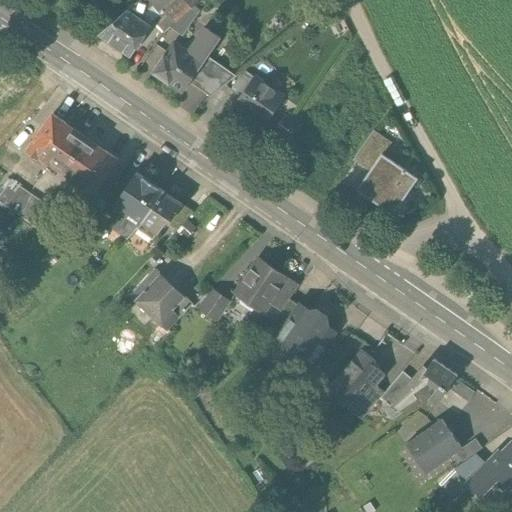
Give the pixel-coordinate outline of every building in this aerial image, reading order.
[(140,0),(98,35),(130,56),(150,26),(136,17),(152,3),(155,6),(161,0),(140,0)] [(183,0),(177,0),(165,10),(165,11),(153,22),(164,33),(170,28),(187,13),(191,9),(183,0)] [(187,13),(170,28),(182,36),(194,18),(187,13)] [(190,54),(174,43),(153,73),(183,93),(190,83),(208,57),(220,39),(206,29),(196,44),(197,45),(190,54)] [(208,57),(190,83),(210,97),(236,77),(208,57)] [(283,99),(254,78),(234,105),(264,126),(283,99)] [(84,138),(64,124),(65,124),(53,115),(27,152),(36,159),(39,156),(61,171),(84,138)] [(373,131),(353,160),(369,172),(381,154),(383,155),(391,143),(373,131)] [(104,152),(84,138),(61,171),(84,187),(82,191),(91,197),(117,160),(105,151),(104,152)] [(383,155),(381,154),(369,172),(356,190),(392,215),(417,179),(383,155)] [(163,191),(137,173),(121,197),(104,222),(117,231),(129,213),(142,222),(163,191)] [(31,194),(11,180),(0,195),(0,201),(17,214),(31,194)] [(111,190),(102,203),(91,213),(104,222),(121,197),(111,190)] [(183,205),(163,191),(142,222),(138,228),(153,239),(158,232),(159,233),(168,220),(170,220),(172,220),(183,205)] [(31,194),(17,214),(36,227),(50,208),(31,194)] [(71,230),(55,242),(64,251),(79,239),(71,230)] [(287,277),(259,258),(234,295),(263,314),(270,303),(287,277)] [(193,305),(155,270),(131,295),(169,330),(193,305)] [(287,277),(270,303),(281,311),(290,299),(299,285),(287,277)] [(231,301),(212,288),(195,306),(218,321),(231,301)] [(290,299),(275,321),(284,328),(300,305),(290,299)] [(284,328),(270,349),(272,359),(285,368),(293,366),(296,361),(298,362),(298,361),(309,369),(335,333),(324,325),(327,322),(326,317),(317,310),(311,311),(311,312),(300,305),(284,328)] [(362,350),(330,388),(331,389),(334,384),(345,394),(339,401),(352,412),(375,385),(384,375),(373,365),(375,362),(362,350)] [(456,375),(434,359),(417,384),(412,380),(389,406),(396,412),(421,395),(435,405),(438,401),(456,375)] [(385,393),(380,398),(389,406),(412,380),(403,372),(385,393)] [(375,385),(352,412),(361,420),(380,398),(385,393),(375,385)] [(445,403),(460,414),(470,400),(455,390),(445,403)] [(396,426),(404,441),(443,420),(436,405),(396,426)] [(442,422),(406,447),(426,476),(462,451),(442,422)] [(511,443),(502,454),(500,452),(486,466),(469,483),(468,484),(480,496),(498,478),(508,489),(511,484),(511,443)] [(474,455),(454,469),(469,483),(486,466),(474,455)]
